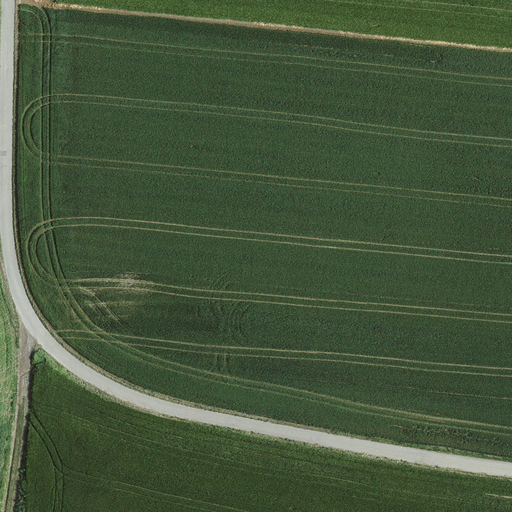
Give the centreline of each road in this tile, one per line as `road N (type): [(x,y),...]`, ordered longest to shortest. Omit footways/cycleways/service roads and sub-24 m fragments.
road 1 (unclassified): [(511,468),(163,407),(66,361),(23,309),(7,244),(7,0)]
road 2 (track): [(10,511),(30,319)]
